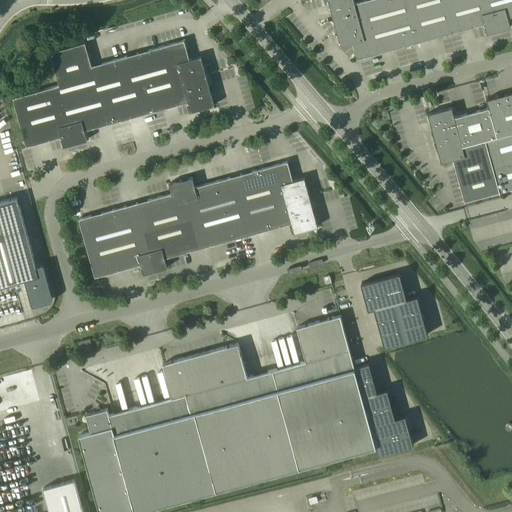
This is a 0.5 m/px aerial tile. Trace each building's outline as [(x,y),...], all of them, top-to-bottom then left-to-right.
[(511,0),(367,0),(355,3),(354,0),(328,0),(341,46),(353,42),(358,59),(485,24),(487,34),(511,27),(509,17),(511,16),(511,0)] [(185,40),(120,58),(92,66),(86,43),(51,52),(60,85),(14,98),(27,146),(61,137),(64,147),(88,140),(85,130),(189,102),(191,112),(215,105),(202,56),(190,59),(185,40)] [(511,92),(497,96),(487,99),(489,107),(455,117),(452,107),(428,113),(442,162),(454,159),(465,201),(511,188),(511,92)] [(288,161),(207,184),(196,187),(193,177),(169,184),(172,193),(80,219),(95,277),(142,264),(144,274),(168,268),(165,258),(292,223),(295,233),(318,226),(305,177),(293,181),(288,161)] [(0,286),(25,279),(30,295),(32,303),(34,304),(50,300),(51,298),(49,290),(44,271),(42,265),(37,266),(18,197),(0,201),(0,286)] [(400,273),(361,284),(368,310),(374,309),(384,346),(385,347),(427,335),(428,335),(418,296),(407,299),(400,273)] [(91,432),(79,435),(87,464),(100,511),(133,511),(223,487),(300,466),(307,464),(313,463),(377,446),(355,366),(341,315),(297,327),(307,361),(287,366),(273,370),(248,377),(239,343),(213,350),(206,352),(190,356),(163,363),(173,397),(110,414),(108,408),(87,414),(91,432)] [(79,342),(81,349),(92,345),(91,339),(79,342)] [(369,362),(355,366),(377,446),(379,455),(414,445),(406,415),(395,418),(388,389),(377,392),(369,362)] [(83,511),(75,480),(44,488),(50,511),(83,511)]
